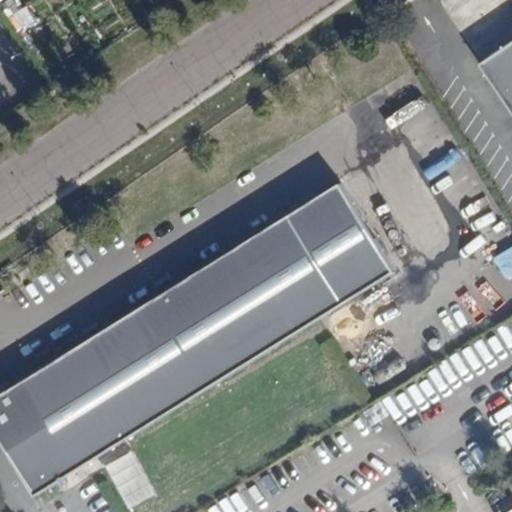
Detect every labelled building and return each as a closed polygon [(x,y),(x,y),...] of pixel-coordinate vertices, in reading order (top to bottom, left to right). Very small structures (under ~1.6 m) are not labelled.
[(5,0),(4,1),(13,15),(20,10),(13,0),(5,0)] [(511,41),(482,62),(511,105),(511,41)] [(397,272),(341,183),(0,396),(0,435),(38,495),(397,272)] [(511,246),(494,257),(505,278),(511,274),(511,246)] [(131,452),(105,466),(128,508),(154,495),(131,452)]
